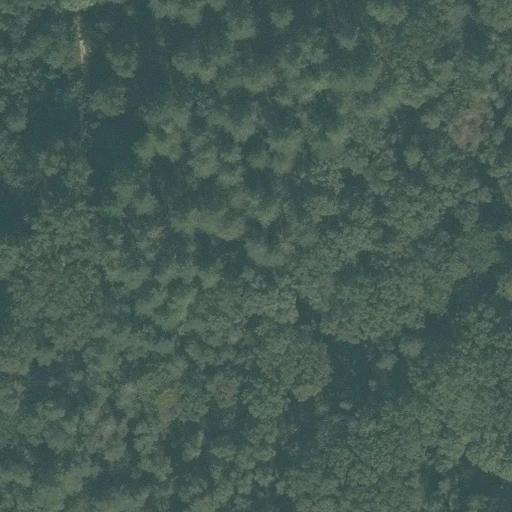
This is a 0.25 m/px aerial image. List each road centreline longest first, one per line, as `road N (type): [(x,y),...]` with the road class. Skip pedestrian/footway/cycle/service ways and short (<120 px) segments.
road 1 (track): [(0,442),(93,157),(77,0)]
road 2 (track): [(511,240),(384,340),(328,403),(190,511)]
